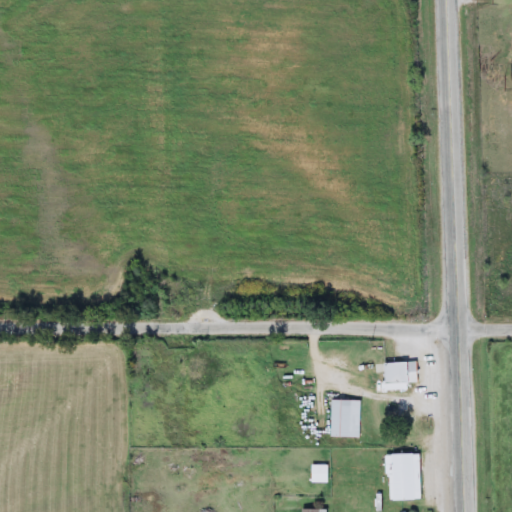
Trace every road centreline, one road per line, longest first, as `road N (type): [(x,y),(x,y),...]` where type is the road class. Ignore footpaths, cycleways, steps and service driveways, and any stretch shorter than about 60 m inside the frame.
road 1 (trunk): [(449,0),(467,511)]
road 2 (residential): [(462,332),(0,325)]
